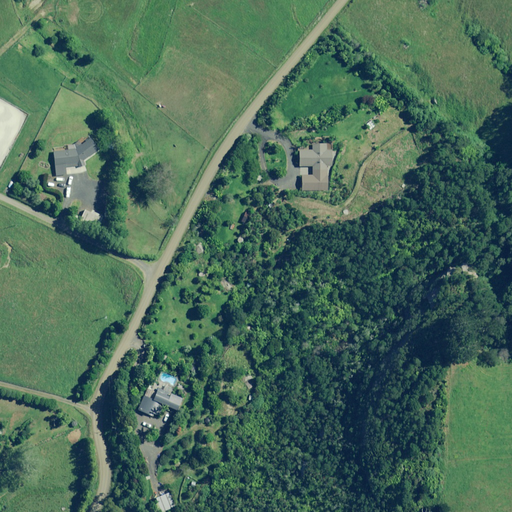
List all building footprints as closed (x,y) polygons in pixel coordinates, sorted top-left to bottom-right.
[(66,175),(66,168),(78,167),(78,166),(79,165),(80,169),(87,165),(83,161),(99,151),(91,139),(80,144),(79,141),(68,146),(68,150),(53,151),(56,176),(66,175)] [(326,150),(326,144),(312,144),(312,150),(299,150),(299,166),(312,166),(312,176),(302,176),(302,191),(327,191),(327,166),(332,166),(332,150),(326,150)] [(259,173),(254,180),(259,184),(264,178),(259,173)] [(91,214),(88,213),(84,222),(98,228),(103,216),(92,212),(91,214)] [(170,394),(173,389),(160,383),(155,392),(147,389),(138,410),(148,415),(149,412),(159,416),(163,405),(177,411),(182,399),(170,394)] [(162,511),(175,507),(169,493),(156,499),(160,507),(161,511),(162,511)]
